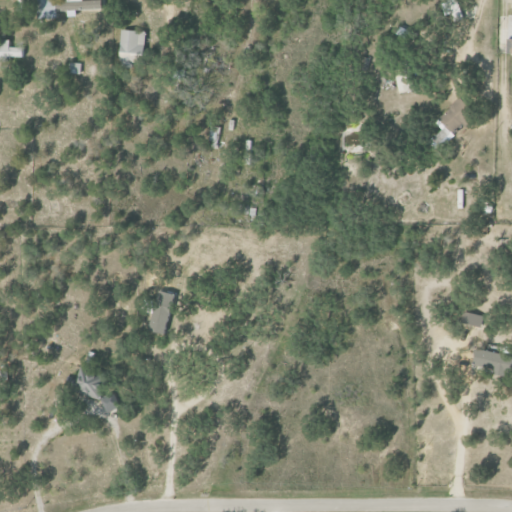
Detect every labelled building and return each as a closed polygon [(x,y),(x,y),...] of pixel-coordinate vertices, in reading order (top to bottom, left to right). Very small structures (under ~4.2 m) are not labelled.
[(39,0),(40,19),(59,18),(58,0),(39,0)] [(67,0),(67,2),(61,2),(62,11),(105,9),(104,0),(94,0),(85,0),(67,0)] [(121,62),(146,63),(147,31),(122,30),(121,62)] [(26,57),(26,47),(12,47),(12,41),(0,40),(0,61),(10,61),(10,57),(26,57)] [(70,74),(82,75),(82,63),(71,63),(70,74)] [(414,90),(409,68),(395,71),(400,93),(414,90)] [(445,129),(433,140),(442,149),(478,113),(462,98),(438,122),(445,129)] [(210,139),(219,140),(220,127),(210,127),(210,139)] [(168,334),(177,294),(159,290),(150,330),(168,334)] [(463,322),(481,326),(483,315),(465,311),(463,322)] [(475,368),(511,373),(511,370),(511,354),(478,349),(475,368)] [(110,382),(82,366),(71,386),(115,411),(122,399),(106,390),(110,382)]
